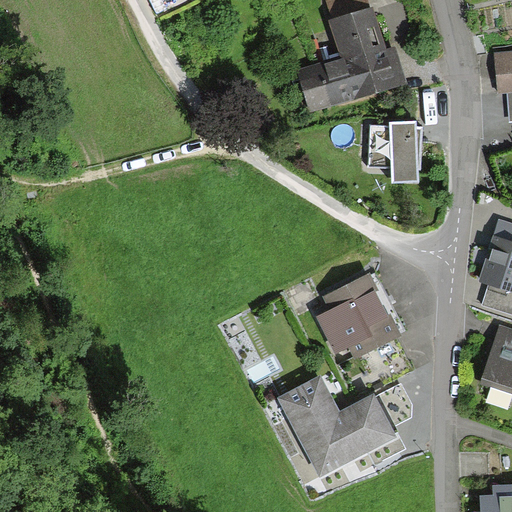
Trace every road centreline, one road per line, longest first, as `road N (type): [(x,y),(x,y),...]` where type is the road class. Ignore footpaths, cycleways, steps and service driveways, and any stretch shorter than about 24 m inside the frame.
road 1 (residential): [(456,257),(397,244),(221,133),(137,0)]
road 2 (residential): [(447,0),(464,74),(456,257)]
road 3 (residential): [(456,257),(444,379),(449,511)]
road 4 (track): [(0,174),(70,182),(199,148),(221,133)]
